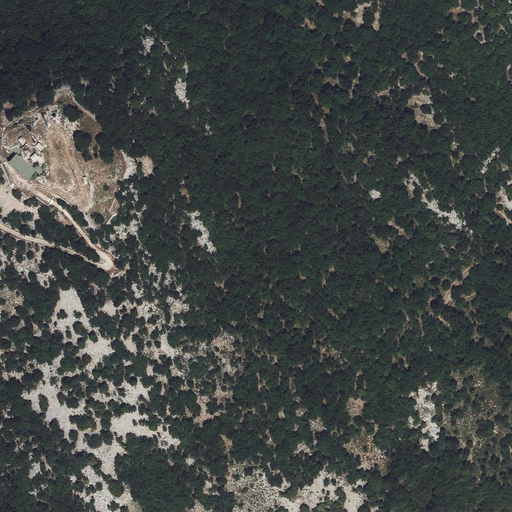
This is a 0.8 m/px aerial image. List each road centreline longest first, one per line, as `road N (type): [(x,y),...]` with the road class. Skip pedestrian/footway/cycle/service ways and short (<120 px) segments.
road 1 (track): [(289,0),(337,44),(363,82),(425,120),(469,183),(511,220)]
road 2 (track): [(0,224),(110,264),(64,210),(32,190)]
road 3 (track): [(32,190),(82,198),(62,135),(50,132),(59,176)]
road 4 (track): [(511,248),(461,274),(444,303),(452,307),(489,288),(511,311)]
